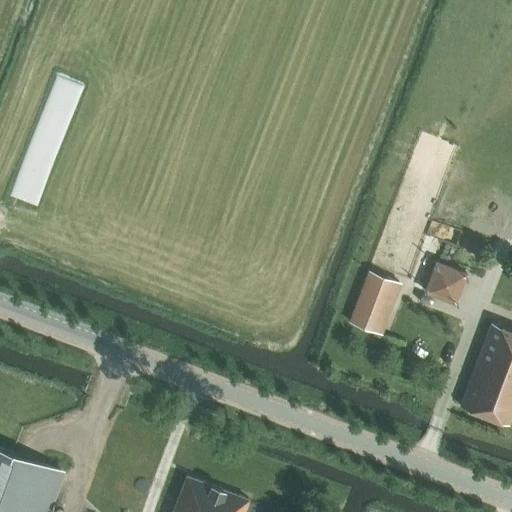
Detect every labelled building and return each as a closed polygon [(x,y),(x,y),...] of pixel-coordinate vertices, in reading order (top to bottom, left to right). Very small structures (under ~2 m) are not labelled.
[(389,206),(388,217),(404,219),(406,209),(389,206)] [(407,269),(415,245),(383,235),(376,259),(407,269)] [(431,258),(423,291),(457,298),(464,265),(431,258)] [(402,282),(368,269),(349,322),(383,334),(402,282)] [(511,415),(511,329),(492,322),(461,405),(509,423),(511,415)] [(405,367),(396,344),(372,354),(381,377),(405,367)] [(48,511),(65,470),(0,445),(0,511),(48,511)] [(242,511),(247,499),(185,476),(171,511),(242,511)]
